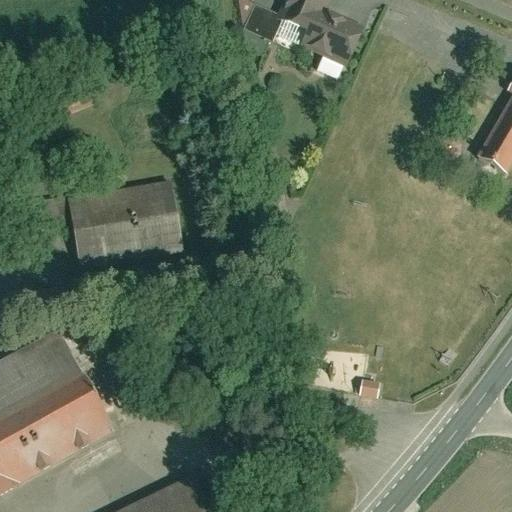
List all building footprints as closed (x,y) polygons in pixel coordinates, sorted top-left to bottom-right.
[(239,0),(229,23),(246,30),(257,5),(245,0),(239,0)] [(333,0),(287,0),(281,15),(279,19),(308,31),(318,36),(327,13),(333,0)] [(257,5),(246,30),(270,40),(279,19),(281,15),(257,5)] [(365,29),(327,13),(318,36),(308,31),(301,46),(349,66),(365,29)] [(270,40),(246,30),(235,56),(259,66),(270,40)] [(67,101),(51,107),(55,119),(100,103),(92,83),(64,93),(67,101)] [(157,93),(117,111),(134,150),(174,133),(157,93)] [(511,101),(479,159),(509,176),(511,169),(511,101)] [(267,218),(283,217),(280,173),(265,174),(267,218)] [(69,204),(80,265),(182,246),(170,185),(69,204)] [(0,365),(0,439),(25,482),(114,431),(57,332),(0,365)] [(363,383),(358,382),(356,395),(374,398),(376,385),(363,383)] [(0,496),(25,482),(0,439),(0,496)] [(212,511),(195,479),(129,511),(212,511)]
